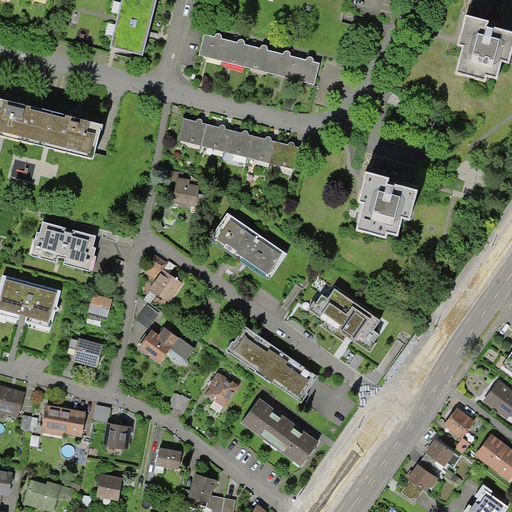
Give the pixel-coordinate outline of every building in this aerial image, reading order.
[(120,0),(109,48),(142,56),(147,34),(155,0),(120,0)] [(459,47),(452,74),(483,82),(485,77),(496,80),(500,62),(508,64),(511,47),(511,31),(491,26),(491,28),(485,27),(486,20),(462,14),(454,45),(459,47)] [(198,56),(221,62),(226,40),(221,39),(221,38),(220,35),(218,34),(217,34),(215,34),(214,36),(213,37),(203,34),(198,56)] [(221,62),(244,68),(249,46),(244,44),(243,41),(241,39),(240,39),(238,40),(236,41),(236,42),(226,40),(221,62)] [(244,68),(267,73),(272,52),(267,50),(266,47),(264,45),(263,45),(261,46),(259,47),(259,48),(249,46),(244,68)] [(267,73),(290,79),(296,57),(290,56),(289,53),(287,51),(286,51),(284,52),(283,53),(282,54),(272,52),(267,73)] [(306,60),(296,57),(290,79),(313,85),(319,63),(313,62),(313,61),(313,58),(310,57),(309,57),(307,57),(306,59),(306,60)] [(1,100),(0,99),(0,135),(92,158),(100,124),(85,120),(86,113),(80,112),(74,110),(72,117),(14,103),(16,95),(10,93),(3,92),(1,100)] [(177,141),(200,146),(205,125),(200,123),(199,120),(197,118),(196,118),(194,119),(193,120),(192,121),(182,119),(177,141)] [(200,146),(223,152),(228,130),(223,129),(223,128),(222,125),(220,124),(219,124),(217,124),(215,126),(215,127),(205,125),(200,146)] [(223,152),(246,158),(251,136),(246,135),(246,134),(245,131),(243,130),(242,130),(240,130),(238,132),(238,133),(228,130),(223,152)] [(246,158),(269,164),(275,142),(269,140),(268,137),(266,136),(265,136),(263,136),(262,138),(261,139),(251,136),(246,158)] [(285,144),(275,142),(269,164),(292,169),(298,148),(292,146),(292,143),(289,141),(288,141),(286,142),(285,144)] [(360,202),(353,229),(384,237),(385,233),(396,235),(401,217),(409,219),(417,188),(392,182),(391,184),(385,182),(387,176),(363,170),(355,201),(360,202)] [(187,180),(174,178),(172,190),(164,189),(162,198),(190,204),(189,211),(200,213),(202,205),(203,205),(206,195),(195,193),(198,179),(188,175),(187,180)] [(227,213),(209,238),(268,279),(286,253),(227,213)] [(64,228),(42,222),(39,233),(35,232),(29,255),(55,262),(57,256),(61,258),(60,263),(88,270),(94,247),(92,247),(94,236),(69,229),(68,233),(63,232),(64,228)] [(163,264),(152,256),(147,262),(158,270),(163,264)] [(178,283),(161,271),(147,290),(165,302),(178,283)] [(0,312),(18,317),(19,313),(25,315),(24,318),(51,326),(54,311),(59,309),(56,304),(60,287),(35,281),(2,273),(0,275),(0,312)] [(106,317),(111,300),(92,295),(87,312),(106,317)] [(332,316),(321,308),(308,327),(319,335),(321,332),(340,346),(341,344),(343,345),(349,338),(346,336),(352,328),(333,315),(332,316)] [(318,376),(245,325),(227,351),(300,401),(318,376)] [(161,329),(155,338),(147,332),(136,347),(156,362),(164,352),(165,353),(163,356),(177,367),(191,348),(177,337),(176,339),(161,329)] [(95,365),(100,347),(78,342),(74,359),(95,365)] [(222,407),(236,386),(218,375),(216,373),(210,381),(210,382),(207,388),(208,389),(204,395),(222,407)] [(511,401),(511,393),(496,382),(483,399),(503,414),(511,401)] [(0,417),(1,418),(2,412),(16,416),(22,394),(0,387),(0,417)] [(182,413),(189,399),(178,394),(177,395),(173,393),(167,404),(172,407),(171,408),(182,413)] [(317,441),(256,397),(238,420),(299,465),(317,441)] [(83,414),(44,407),(40,432),(61,436),(62,432),(80,435),(83,414)] [(472,415),(465,410),(463,413),(455,407),(444,422),(461,435),(473,420),(470,418),(472,415)] [(128,428),(108,424),(104,443),(124,447),(128,428)] [(508,478),(511,472),(511,456),(509,454),(511,450),(490,434),(475,453),(508,478)] [(425,449),(426,450),(436,457),(443,462),(444,460),(452,465),(458,456),(451,450),(433,437),(425,449)] [(467,443),(461,438),(454,447),(460,452),(467,443)] [(158,448),(155,464),(178,468),(180,451),(158,448)] [(426,450),(416,464),(426,471),(436,457),(426,450)] [(435,477),(426,471),(416,464),(415,463),(407,475),(410,477),(400,491),(413,500),(423,486),(425,488),(427,486),(428,487),(435,477)] [(0,492),(1,493),(8,494),(11,472),(0,470),(0,492)] [(232,511),(235,499),(209,494),(213,479),(194,473),(189,490),(181,488),(178,503),(196,508),(199,499),(206,501),(204,506),(210,508),(209,511),(232,511)] [(117,479),(98,475),(95,495),(114,498),(117,479)] [(70,499),(73,490),(46,482),(45,486),(29,481),(23,501),(51,510),(54,499),(57,500),(58,496),(70,499)] [(502,511),(507,505),(483,489),(466,511),(502,511)] [(263,511),(265,510),(256,503),(254,505),(248,511),(263,511)]
